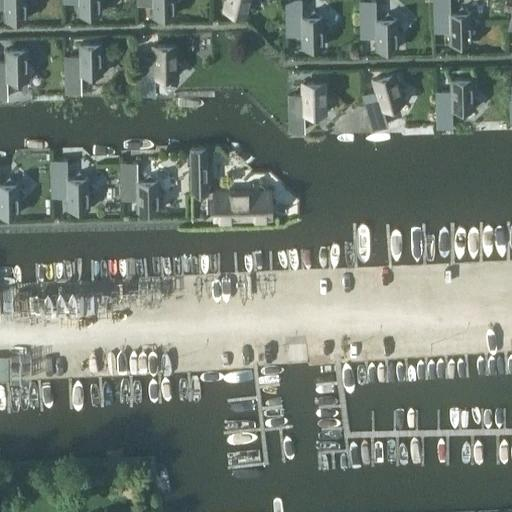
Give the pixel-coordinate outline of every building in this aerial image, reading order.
[(0,0),(0,6),(4,6),(5,18),(27,17),(26,2),(28,0),(0,0)] [(63,0),(78,0),(79,12),(100,12),(100,0),(63,0)] [(137,0),(138,3),(152,2),(153,15),(175,14),(174,0),(137,0)] [(223,0),(221,9),(247,15),(250,0),(223,0)] [(301,0),(285,0),(286,33),(301,33),(301,45),(323,45),(323,29),(328,23),(323,17),(322,15),(320,15),(314,9),(308,15),(302,15),(301,0)] [(375,0),(359,0),(360,36),(375,35),(376,47),(397,47),(397,32),(403,25),(397,20),(397,17),(394,17),(388,12),(383,17),(376,17),(375,0)] [(449,0),(433,0),(434,30),(449,29),(449,41),(471,41),(471,26),(476,20),(471,14),(471,11),(468,11),(462,6),(457,11),(450,12),(449,0)] [(102,42),(79,42),(79,53),(63,53),(64,91),(81,90),(80,74),(87,74),(92,78),(97,73),(102,73),(102,68),(108,62),(102,57),(102,42)] [(178,42),(151,43),(152,56),(138,57),(139,95),(157,94),(156,77),(179,76),(178,42)] [(28,48),(5,48),(5,60),(0,60),(0,94),(7,95),(7,80),(14,80),(19,84),(25,78),(28,78),(28,74),(34,68),(28,62),(28,48)] [(394,71),(373,78),(376,89),(362,94),(373,128),(388,123),(383,106),(389,104),(396,108),(400,101),(403,100),(402,97),(406,90),(398,86),(394,71)] [(472,77),(451,78),(451,90),(436,90),(437,126),(453,126),(452,107),(459,107),(465,113),(470,107),(473,107),(473,104),(479,98),(473,92),(472,77)] [(303,93),(288,94),(289,129),(305,129),(304,111),(311,111),(317,116),(322,110),(325,110),(325,107),(330,101),(325,96),(324,81),(302,81),(303,93)] [(208,146),(190,146),(191,193),(209,193),(208,146)] [(67,158),(50,158),(50,196),(65,195),(66,208),(90,207),(90,190),(95,185),(89,179),(89,175),(85,175),(79,169),(73,175),(68,176),(67,158)] [(137,160),(120,160),(120,198),(136,198),(136,210),(160,210),(160,192),(165,187),(160,182),(160,178),(155,178),(149,172),(143,178),(138,178),(137,160)] [(0,213),(20,213),(19,196),(25,190),(19,185),(19,181),(15,181),(9,175),(3,181),(0,180),(0,213)] [(272,188),(212,189),(212,219),(272,218),(272,188)]
